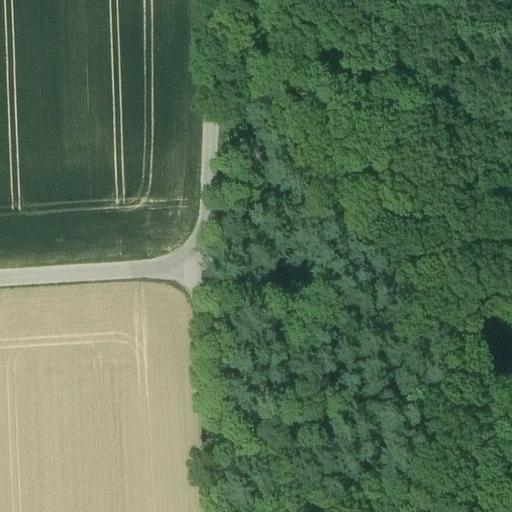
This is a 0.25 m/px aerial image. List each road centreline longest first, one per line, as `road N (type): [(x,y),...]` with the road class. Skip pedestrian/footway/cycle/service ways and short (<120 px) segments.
road 1 (unclassified): [(0,278),(197,266),(215,0)]
road 2 (track): [(197,266),(213,511)]
